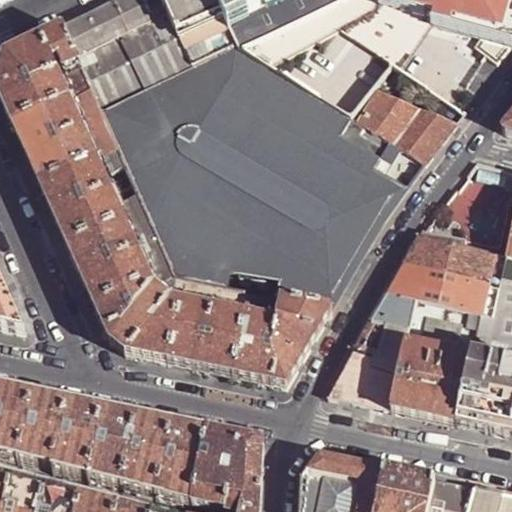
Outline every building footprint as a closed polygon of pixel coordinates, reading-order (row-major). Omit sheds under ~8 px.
[(81,25),(64,33),(92,95),(100,113),(196,66),(162,0),(130,0),(119,6),(81,25)] [(162,0),(196,66),(238,46),(229,29),(214,0),(162,0)] [(287,0),(214,0),(229,29),(287,0)] [(381,0),(287,0),(229,29),(238,46),(241,53),(273,72),(341,33),(379,11),(381,0)] [(511,0),(381,0),(379,11),(434,27),(480,42),(510,51),(511,51),(511,0)] [(394,70),(404,76),(434,27),(379,11),(341,33),(394,70)] [(14,130),(92,95),(64,33),(33,48),(6,62),(0,78),(0,99),(3,106),(14,130)] [(498,68),(510,51),(480,42),(475,51),(498,68)] [(279,287),(275,303),(333,315),(363,265),(383,228),(405,198),(428,168),(358,125),(353,122),(273,72),(241,53),(238,46),(196,66),(100,113),(120,154),(147,215),(174,276),(176,283),(185,285),(227,293),(230,277),(279,287)] [(377,93),(358,125),(428,168),(447,143),(459,127),(402,104),(377,93)] [(27,159),(41,190),(120,154),(100,113),(92,95),(14,130),(27,159)] [(511,122),(503,134),(504,137),(511,139),(511,122)] [(55,223),(68,251),(147,215),(120,154),(41,190),(55,223)] [(95,312),(174,276),(147,215),(68,251),(79,275),(95,312)] [(511,235),(510,246),(501,281),(501,284),(511,286),(511,235)] [(411,260),(405,270),(488,290),(491,279),(495,260),(422,242),(411,260)] [(396,287),(389,298),(480,320),(482,320),(488,290),(405,270),(396,287)] [(143,363),(168,368),(181,312),(185,285),(176,283),(174,276),(95,312),(100,322),(112,347),(127,360),(143,363)] [(501,281),(491,279),(488,290),(499,293),(501,284),(501,281)] [(0,280),(0,333),(26,339),(0,280)] [(473,363),(473,365),(511,373),(511,286),(501,284),(499,293),(493,323),(482,320),(480,320),(473,363)] [(168,368),(234,382),(251,298),(227,293),(185,285),(181,312),(168,368)] [(499,293),(488,290),(482,320),(493,323),(499,293)] [(310,353),(333,315),(275,303),(251,298),(234,382),(246,384),(273,390),(288,393),(310,353)] [(385,306),(373,326),(409,335),(407,349),(473,363),(480,320),(389,298),(385,306)] [(392,415),(407,349),(409,335),(373,326),(351,365),(329,402),(392,415)] [(407,349),(392,415),(413,420),(456,429),(473,365),(473,363),(407,349)] [(511,373),(473,365),(456,429),(511,441),(511,373)] [(20,399),(2,395),(0,403),(0,462),(21,468),(37,402),(20,399)] [(55,406),(37,402),(21,468),(54,477),(71,409),(55,406)] [(84,412),(71,409),(54,477),(90,486),(106,417),(84,412)] [(121,420),(106,417),(90,486),(124,494),(140,424),(121,420)] [(153,426),(140,424),(124,494),(157,503),(175,431),(153,426)] [(190,434),(175,431),(157,503),(191,511),(193,511),(209,438),(190,434)] [(233,443),(209,438),(193,511),(261,511),(265,450),(233,443)] [(300,511),(378,511),(385,476),(351,469),(319,463),(301,485),(300,511)] [(429,511),(435,486),(407,481),(385,476),(378,511),(429,511)] [(0,511),(9,511),(16,487),(0,483),(0,511)] [(429,511),(471,511),(476,495),(435,486),(429,511)] [(45,511),(49,496),(16,487),(9,511),(45,511)] [(511,511),(511,502),(508,502),(476,495),(471,511),(511,511)] [(81,511),(83,505),(49,496),(45,511),(81,511)]
